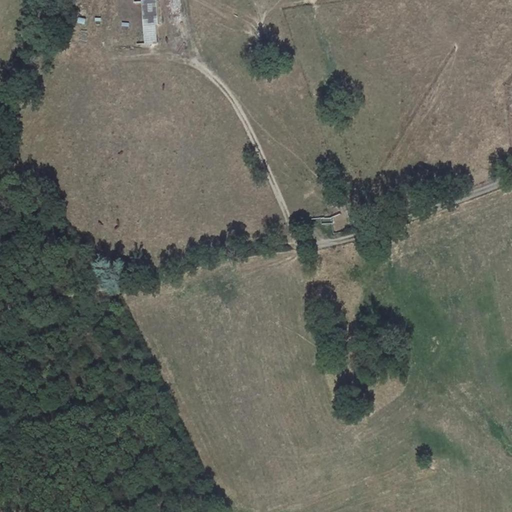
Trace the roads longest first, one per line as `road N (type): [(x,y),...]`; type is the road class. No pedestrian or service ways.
road 1 (track): [(0,311),(361,234),(511,178)]
road 2 (track): [(297,245),(237,113),(167,45)]
